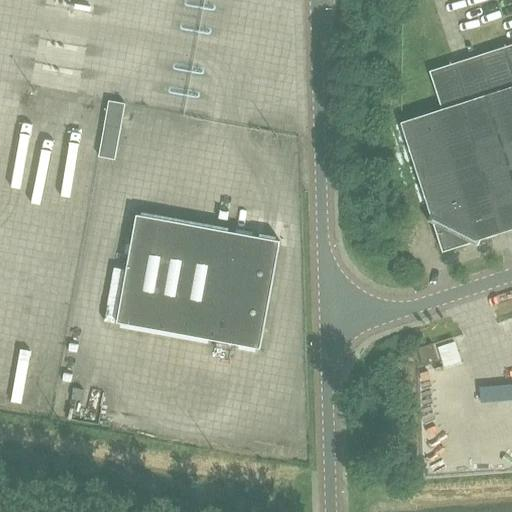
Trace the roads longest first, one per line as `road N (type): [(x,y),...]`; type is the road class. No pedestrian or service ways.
road 1 (unclassified): [(325,312),(315,0)]
road 2 (unclassified): [(325,312),(330,511)]
road 3 (unclassified): [(325,312),(423,302),(511,275)]
